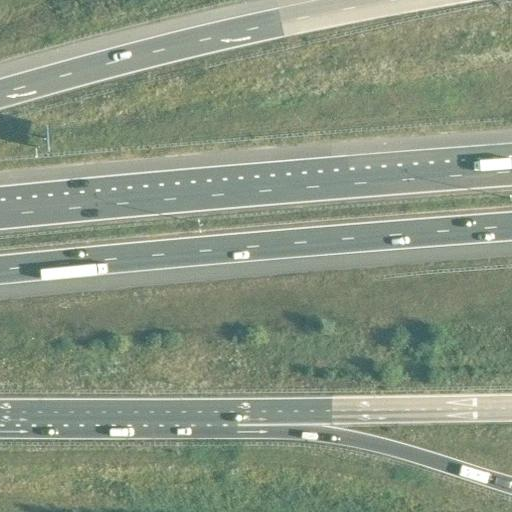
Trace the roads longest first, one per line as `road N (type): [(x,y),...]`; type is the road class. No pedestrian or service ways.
road 1 (motorway): [(511,163),(0,210)]
road 2 (motorway): [(0,269),(511,225)]
road 3 (motorway): [(397,0),(141,48),(0,87)]
road 4 (motorway): [(220,419),(337,437),(511,490)]
road 5 (motorway): [(220,419),(511,410)]
road 6 (motorway): [(0,420),(220,419)]
